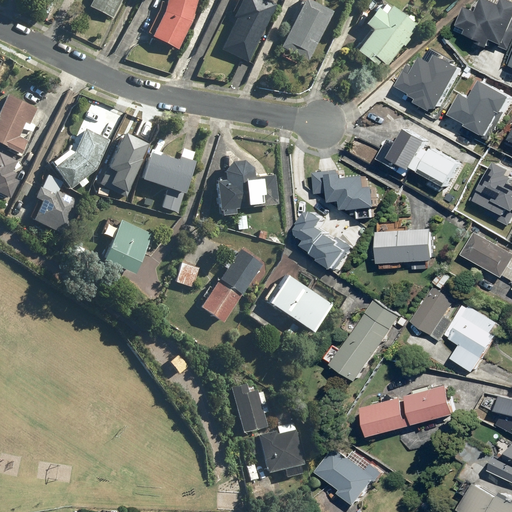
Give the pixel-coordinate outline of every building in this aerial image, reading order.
[(89,0),(85,9),(109,21),(119,0),(89,0)] [(191,0),(161,0),(159,16),(146,41),(175,52),(187,23),(191,0)] [(270,4),(262,0),(235,0),(227,19),(233,21),(219,52),(244,63),(270,4)] [(511,2),(505,0),(501,0),(499,7),(483,1),(478,16),(464,11),(457,29),(465,32),(462,39),(479,45),(478,48),(488,51),(491,44),(511,51),(511,2)] [(305,63),(326,14),(297,1),(276,50),(305,63)] [(404,41),(412,29),(384,9),(378,18),(370,12),(358,29),(365,34),(351,54),(373,69),(376,64),(383,69),(398,48),(400,49),(406,42),(404,41)] [(463,97),(452,120),(466,127),(464,130),(487,141),(499,117),(501,118),(510,99),(480,84),(472,102),(463,97)] [(0,201),(3,203),(12,185),(7,183),(11,176),(6,174),(21,144),(13,140),(21,125),(27,127),(34,113),(3,98),(0,103),(0,201)] [(87,184),(83,179),(92,173),(105,143),(80,133),(69,155),(65,150),(45,164),(50,170),(48,172),(64,194),(76,185),(79,190),(87,184)] [(425,163),(417,159),(422,149),(425,145),(404,134),(388,162),(409,174),(410,171),(445,191),(458,167),(431,152),(425,163)] [(142,154),(134,183),(163,192),(157,210),(172,215),(191,154),(181,150),(176,165),(142,154)] [(230,218),(229,213),(270,209),(268,178),(247,180),(247,172),(246,171),(246,170),(245,169),(244,169),(243,168),(243,167),(242,167),(241,166),(240,166),(239,166),(238,165),(237,165),(236,165),(235,165),(234,165),(233,165),(232,165),(231,165),(230,165),(229,165),(228,166),(227,166),(226,167),(225,167),(224,168),(223,168),(223,169),(222,170),(221,171),(220,172),(220,173),(219,174),(219,175),(219,184),(209,185),(211,219),(230,218)] [(482,182),(471,201),(504,220),(507,214),(511,216),(511,181),(508,179),(511,174),(496,165),(486,184),(482,182)] [(339,170),(315,172),(318,194),(333,193),(334,203),(344,202),(345,210),(352,209),(352,210),(378,207),(376,187),(368,187),(367,176),(346,178),(345,173),(340,174),(339,170)] [(30,199),(37,203),(26,221),(56,239),(76,204),(53,191),(49,197),(36,189),(30,199)] [(322,227),(328,219),(315,212),(309,213),(303,224),(304,225),(301,230),(302,236),(310,241),(307,246),(316,252),(317,254),(324,259),(323,261),(336,269),(343,259),(345,260),(353,247),(338,237),(337,240),(328,234),(330,232),(322,227)] [(128,277),(147,236),(116,222),(113,228),(101,223),(95,237),(107,243),(97,263),(128,277)] [(431,233),(377,235),(378,267),(432,265),(431,233)] [(511,254),(474,233),(461,256),(501,278),(511,257),(511,254)] [(234,299),(260,266),(239,250),(214,283),(234,299)] [(195,270),(178,264),(171,285),(188,290),(195,270)] [(274,287),(271,285),(260,299),(264,302),(261,306),(305,338),(327,307),(283,276),(274,287)] [(234,299),(214,283),(193,309),(216,327),(236,301),(234,299)] [(443,318),(455,301),(435,287),(410,322),(439,343),(452,324),(443,318)] [(511,293),(504,289),(499,298),(511,305),(511,293)] [(325,362),(333,367),(332,369),(356,384),(398,317),(373,302),(343,351),(335,346),(325,362)] [(497,322),(469,306),(449,340),(458,345),(450,360),(475,374),(495,338),(490,335),(497,322)] [(228,395),(229,402),(237,433),(260,428),(257,414),(263,412),(258,392),(252,394),(249,383),(240,386),(241,391),(228,395)] [(412,396),(359,410),(367,439),(452,416),(444,387),(433,390),(432,386),(411,391),(412,396)] [(291,430),(288,421),(273,426),(276,434),(291,430)] [(511,435),(498,429),(482,463),(511,476),(511,435)] [(273,432),(253,436),(261,476),(278,472),(279,478),(298,474),(290,434),(274,437),(273,432)] [(335,449),(316,474),(339,492),(336,494),(353,507),(372,483),(374,485),(383,474),(371,464),(364,472),(335,449)] [(254,467),(243,469),(246,482),(257,480),(254,467)] [(473,486),(457,511),(458,511),(511,511),(511,503),(508,501),(509,499),(499,493),(495,500),(473,486)]
